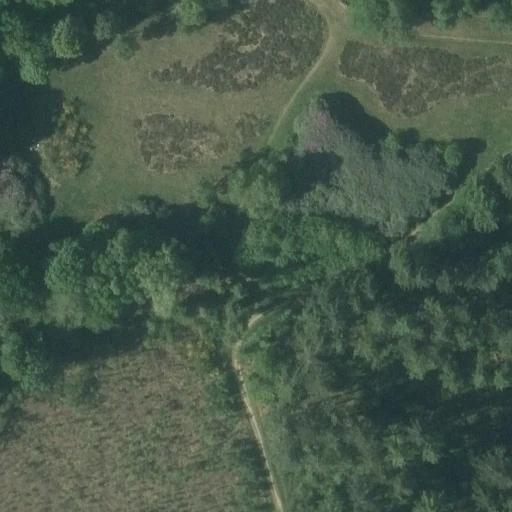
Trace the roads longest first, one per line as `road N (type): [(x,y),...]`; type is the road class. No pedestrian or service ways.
road 1 (track): [(511,146),(375,259),(239,332),(233,360),(280,511)]
road 2 (track): [(266,313),(238,262),(239,220),(293,99),(348,24)]
